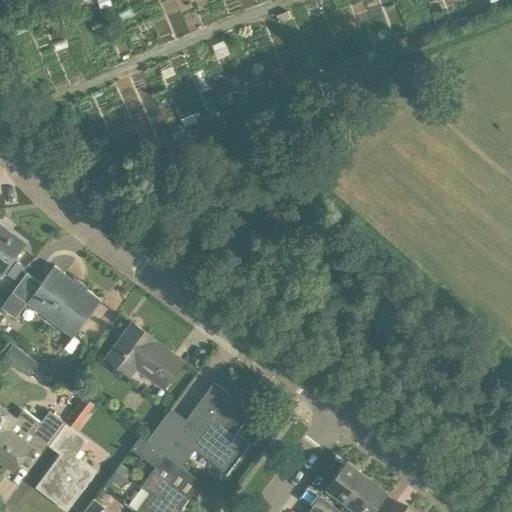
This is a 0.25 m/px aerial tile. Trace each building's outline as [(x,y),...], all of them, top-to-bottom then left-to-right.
[(137,155),(127,147),(114,163),(124,171),(137,155)] [(0,271),(4,275),(26,245),(12,234),(11,237),(0,228),(0,271)] [(73,337),(101,300),(87,289),(84,294),(62,278),(65,274),(55,266),(27,303),(38,311),(39,309),(61,325),(59,327),(73,337)] [(129,376),(136,367),(165,388),(184,361),(133,323),(107,359),(129,376)] [(9,358),(32,369),(37,357),(15,346),(9,358)] [(172,408),(147,441),(177,463),(195,439),(219,458),(231,467),(226,474),(228,475),(252,443),(250,442),(250,443),(237,434),(248,419),(246,418),(246,419),(223,401),(229,393),(214,382),(187,419),(172,408)] [(0,406),(0,460),(13,471),(31,446),(10,430),(17,420),(0,406)] [(49,446),(66,423),(50,411),(33,433),(49,446)] [(89,440),(66,423),(49,446),(61,454),(36,487),(68,511),(98,471),(77,456),(89,440)] [(152,494),(138,511),(179,511),(190,498),(172,484),(183,469),(182,468),(182,467),(177,463),(147,441),(141,437),(132,449),(155,467),(141,486),(152,494)] [(327,488),(348,503),(367,477),(346,461),(327,488)] [(373,511),(388,492),(367,477),(348,503),(359,511),(373,511)] [(102,511),(105,507),(94,499),(84,511),(102,511)]
